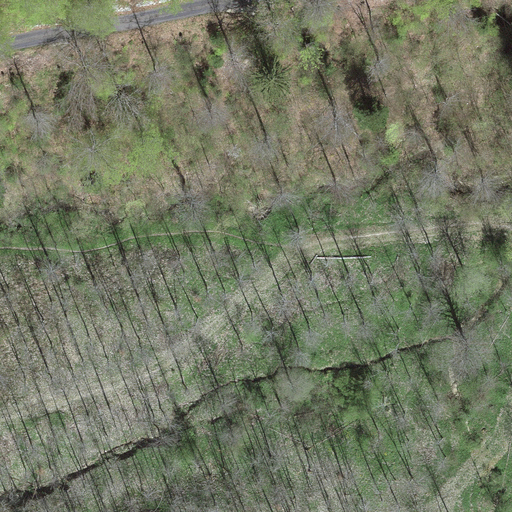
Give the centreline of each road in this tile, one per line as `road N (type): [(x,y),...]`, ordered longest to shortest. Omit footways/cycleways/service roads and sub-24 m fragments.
road 1 (track): [(511,225),(322,237),(282,260),(198,343),(161,365),(0,416)]
road 2 (unclassified): [(0,58),(209,0)]
road 3 (track): [(511,404),(498,438),(441,511)]
